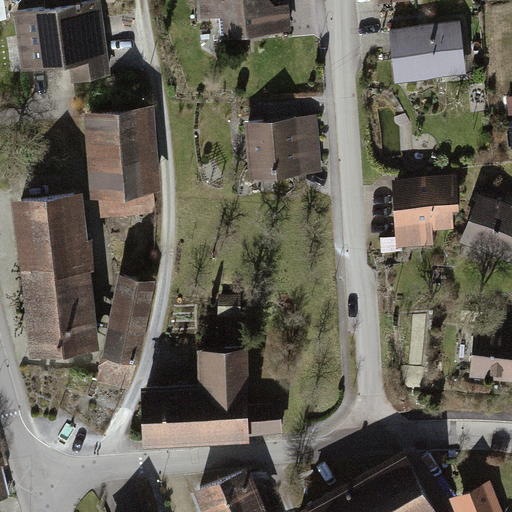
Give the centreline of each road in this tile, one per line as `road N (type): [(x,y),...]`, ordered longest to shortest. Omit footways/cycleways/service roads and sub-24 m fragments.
road 1 (residential): [(106,474),(149,360),(170,260),(169,161),(149,0)]
road 2 (residential): [(377,438),(343,0)]
road 3 (residential): [(106,474),(377,438)]
road 4 (residential): [(377,438),(511,434)]
road 5 (residential): [(34,489),(0,366)]
